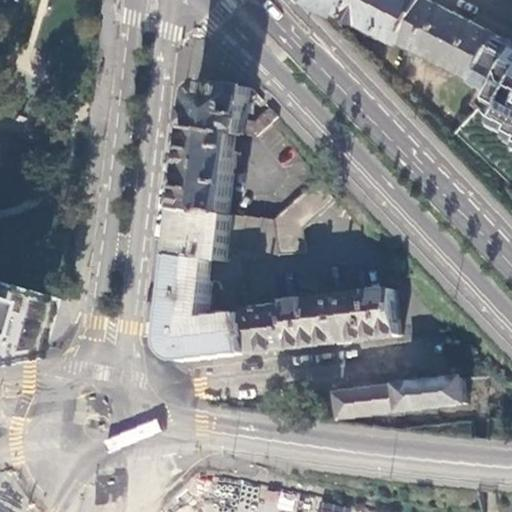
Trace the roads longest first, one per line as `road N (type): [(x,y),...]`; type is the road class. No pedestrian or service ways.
road 1 (primary): [(194,0),(301,99),(511,320)]
road 2 (tertiary): [(121,410),(178,0)]
road 3 (tertiary): [(140,0),(96,323),(73,404)]
road 4 (primary): [(511,256),(256,0)]
road 5 (tertiary): [(174,421),(511,466)]
road 6 (residential): [(174,421),(207,383),(416,356)]
